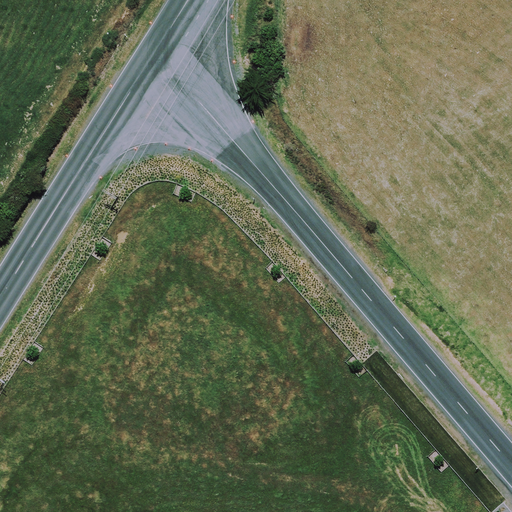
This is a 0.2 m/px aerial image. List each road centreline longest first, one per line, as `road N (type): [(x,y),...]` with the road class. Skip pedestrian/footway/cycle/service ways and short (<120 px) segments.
road 1 (unclassified): [(511,467),(173,75),(149,61)]
road 2 (tertiary): [(149,61),(0,299)]
